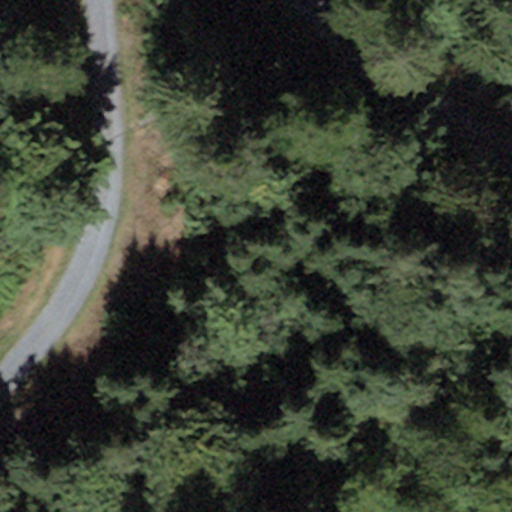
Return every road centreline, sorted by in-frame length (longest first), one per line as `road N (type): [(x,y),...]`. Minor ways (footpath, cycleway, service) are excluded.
road 1 (track): [(101,0),(113,186),(93,273),(59,330),(0,394)]
road 2 (track): [(511,153),(370,67),(314,0)]
